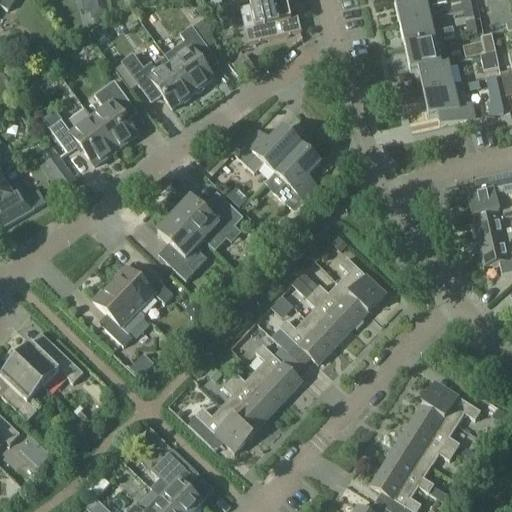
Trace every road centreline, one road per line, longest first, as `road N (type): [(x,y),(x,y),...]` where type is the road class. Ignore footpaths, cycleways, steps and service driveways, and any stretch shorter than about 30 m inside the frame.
road 1 (residential): [(0,281),(334,40)]
road 2 (residential): [(455,300),(260,511)]
road 3 (residential): [(334,40),(381,187)]
road 4 (residential): [(381,187),(455,300)]
road 5 (residential): [(511,159),(381,187)]
